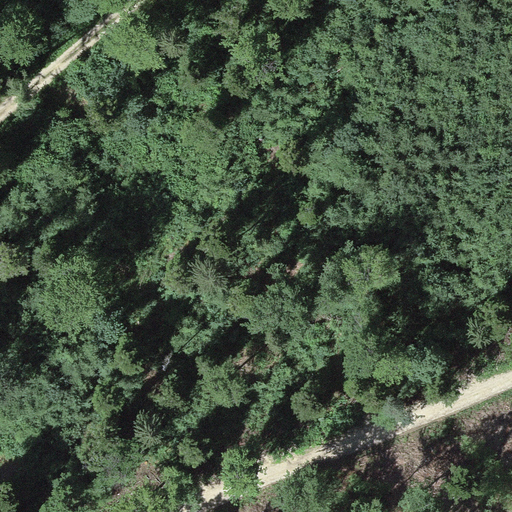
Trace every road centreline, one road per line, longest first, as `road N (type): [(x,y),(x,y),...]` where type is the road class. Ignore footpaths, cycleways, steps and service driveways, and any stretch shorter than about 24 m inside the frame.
road 1 (track): [(511,374),(161,511)]
road 2 (track): [(141,0),(0,110)]
